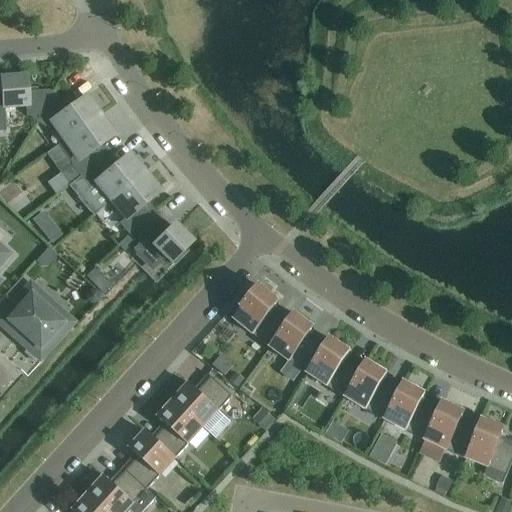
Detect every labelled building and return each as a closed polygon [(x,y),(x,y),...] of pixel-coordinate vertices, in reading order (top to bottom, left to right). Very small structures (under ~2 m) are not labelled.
[(36,123),(54,94),(51,92),(47,92),(46,91),(26,93),(24,79),(0,80),(0,90),(1,103),(0,103),(0,133),(5,133),(3,109),(25,108),(26,116),(36,123)] [(54,94),(36,123),(45,128),(51,124),(64,142),(58,146),(99,117),(85,97),(67,110),(58,97),(56,95),(54,94)] [(99,117),(58,146),(71,165),(79,177),(80,178),(103,160),(96,150),(114,137),(99,117)] [(79,177),(69,185),(94,215),(110,202),(143,174),(128,155),(111,170),(103,160),(80,178),(79,177)] [(61,173),(49,181),(58,193),(69,185),(79,177),(71,165),(61,173)] [(143,174),(110,202),(125,219),(118,225),(129,236),(151,216),(142,207),(159,193),(143,174)] [(42,213),(31,222),(37,229),(47,220),(42,213)] [(151,216),(129,236),(134,242),(137,246),(132,251),(147,266),(151,269),(163,258),(170,265),(190,245),(177,232),(172,227),(166,233),(159,226),(151,216)] [(56,230),(45,239),(51,246),(62,237),(56,230)] [(124,252),(134,242),(129,236),(118,245),(124,252)] [(47,266),(55,256),(47,248),(35,261),(41,266),(47,266)] [(95,268),(85,278),(103,295),(112,286),(95,268)] [(30,284),(0,317),(0,325),(39,361),(73,323),(30,284)] [(287,325),(272,313),(280,304),(259,286),(241,308),(243,309),(234,320),(270,349),(271,349),(270,348),(287,325)] [(85,296),(86,301),(90,304),(95,303),(98,300),(98,295),(94,291),(89,292),(85,296)] [(294,314),(287,325),(270,348),(271,349),(307,376),(308,375),(307,374),(323,350),(322,350),(308,339),(315,329),(294,314)] [(330,339),(322,350),(323,350),(307,374),(308,375),(345,400),(346,399),(345,398),(360,374),(359,374),(344,363),(351,353),(330,339)] [(222,359),(214,368),(226,378),(233,368),(222,359)] [(366,362),(359,374),(360,374),(345,398),(346,399),(385,422),(385,421),(384,421),(398,396),(397,395),(382,386),(388,375),(366,362)] [(244,380),(235,374),(230,381),(238,387),(244,380)] [(189,384),(174,401),(204,429),(216,440),(231,423),(219,413),(233,397),(208,375),(207,376),(211,379),(198,392),(189,384)] [(404,384),(397,395),(398,396),(384,421),(385,421),(425,442),(426,441),(425,441),(437,415),(420,406),(426,396),(404,384)] [(167,427),(155,440),(176,460),(204,429),(174,401),(158,419),(167,427)] [(442,403),(437,415),(425,441),(426,441),(466,461),(467,460),(466,459),(477,433),(460,425),(465,414),(442,403)] [(254,419),(266,430),(275,420),(263,409),(254,419)] [(466,459),(467,460),(487,468),(483,477),(503,486),(507,477),(511,464),(511,446),(500,442),(505,431),(482,421),(477,433),(466,459)] [(331,424),(324,436),(341,446),(344,441),(335,436),(339,429),(331,424)] [(123,468),(123,469),(148,491),(176,460),(155,440),(146,432),(130,450),(139,458),(127,471),(123,468)] [(381,435),(369,457),(378,462),(390,440),(381,435)] [(105,477),(89,495),(108,511),(145,511),(157,499),(148,491),(123,469),(126,472),(114,486),(105,477)] [(441,476),(436,487),(447,492),(452,481),(441,476)] [(108,511),(89,495),(73,511),(108,511)] [(496,511),(508,511),(511,504),(511,502),(502,498),(496,511)]
